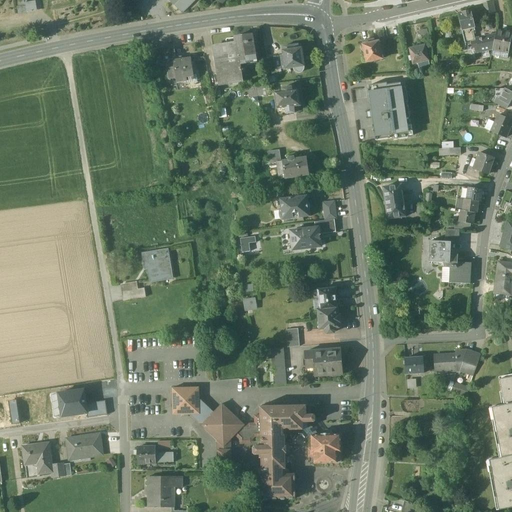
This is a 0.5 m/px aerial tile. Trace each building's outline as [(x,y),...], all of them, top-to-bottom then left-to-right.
[(16,0),(19,14),(38,12),(37,0),(28,1),(28,0),(16,0)] [(168,0),(181,13),(195,0),(168,0)] [(485,13),(496,11),(494,1),(482,3),(485,13)] [(471,11),(458,14),(462,30),(471,28),(475,28),(471,11)] [(491,37),(475,40),(471,28),(462,30),(466,46),(465,51),(465,52),(476,50),(477,53),(491,50),(492,43),(491,37)] [(511,36),(511,34),(497,32),(496,36),(493,50),(509,53),(511,36)] [(234,38),(227,39),(226,40),(227,45),(213,47),(216,66),(230,64),(233,83),(244,81),(241,63),(257,61),(253,34),(234,37),(234,38)] [(382,41),(375,43),(374,39),(363,42),(367,63),(383,59),(380,45),(383,44),(382,41)] [(298,45),(283,47),(284,56),(281,56),(283,69),(294,68),(304,66),(302,49),(299,49),(298,45)] [(425,45),(410,49),(412,57),(409,58),(410,61),(413,60),(413,64),(418,63),(429,61),(425,45)] [(191,59),(176,61),(174,47),(161,49),(161,50),(164,66),(167,65),(169,80),(177,79),(177,83),(186,81),(187,81),(186,77),(194,76),(193,75),(191,59)] [(161,50),(154,51),(157,67),(164,66),(161,50)] [(429,61),(418,63),(420,69),(430,67),(429,61)] [(230,64),(216,66),(219,85),(233,83),(230,64)] [(194,76),(186,77),(187,81),(186,81),(187,84),(198,83),(196,75),(193,75),(194,76)] [(394,140),(412,137),(405,83),(387,85),(387,83),(366,86),(374,141),(394,138),(394,140)] [(269,85),(256,87),(258,97),(270,95),(269,85)] [(506,89),(497,89),(497,97),(501,99),(506,89)] [(511,92),(506,89),(501,99),(501,100),(509,104),(511,106),(511,92)] [(283,92),(275,93),(277,109),(294,106),(300,105),(298,90),(293,91),(283,92)] [(501,99),(497,97),(494,103),(506,110),(509,104),(501,100),(501,99)] [(294,106),(285,108),(286,115),(295,113),(294,106)] [(495,124),(491,132),(506,138),(511,124),(511,120),(499,115),(495,124)] [(489,122),(485,129),(491,132),(495,124),(489,122)] [(280,150),(269,152),(271,164),(277,163),(277,162),(281,162),(280,150)] [(494,159),(479,153),(473,169),(481,172),(488,175),(490,170),(493,162),(494,159)] [(294,157),(289,158),(289,160),(281,162),(277,162),(277,163),(280,179),(314,174),(313,163),(308,164),(307,158),(295,160),(294,157)] [(473,169),(470,168),(467,176),(478,180),(481,172),(473,169)] [(402,185),(384,188),(388,220),(407,217),(402,185)] [(469,188),(459,187),(457,198),(467,199),(469,188)] [(483,190),(469,188),(467,199),(467,200),(479,202),(481,202),(483,190)] [(308,199),(294,201),(293,197),(280,199),(283,220),(311,217),(310,210),(310,208),(310,206),(310,204),(309,202),(308,199)] [(467,200),(465,199),(463,210),(475,213),(477,213),(479,202),(467,200)] [(335,201),(323,203),(325,221),(335,219),(337,219),(335,201)] [(463,210),(461,210),(459,222),(473,224),(475,213),(463,210)] [(325,221),(315,222),(316,228),(319,228),(320,234),(336,232),(335,219),(325,221)] [(187,221),(179,223),(182,235),(189,234),(187,221)] [(511,222),(508,221),(503,239),(500,247),(511,250),(511,222)] [(316,228),(291,231),(292,237),(291,237),(292,244),(293,244),(293,250),(321,246),(320,240),(321,240),(320,234),(319,228),(316,228)] [(460,230),(446,230),(446,242),(452,242),(452,243),(459,243),(460,230)] [(241,240),(243,253),(251,252),(250,245),(257,244),(256,238),(241,240)] [(458,255),(451,255),(452,243),(452,242),(446,242),(431,241),(430,262),(444,263),(445,268),(450,268),(449,283),(471,284),(472,263),(459,262),(458,262),(458,255)] [(165,251),(144,254),(146,266),(149,266),(151,281),(170,278),(165,251)] [(511,264),(499,263),(494,294),(511,296),(511,293),(511,264)] [(137,283),(122,285),(123,292),(138,290),(137,283)] [(246,293),(254,291),(253,284),(244,285),(246,293)] [(138,290),(123,292),(125,301),(146,298),(144,288),(138,290)] [(335,288),(314,291),(315,301),(320,300),(321,310),(338,308),(337,306),(340,306),(339,299),(337,300),(335,288)] [(256,298),(244,301),(246,310),(258,307),(256,298)] [(321,310),(318,310),(320,329),(326,328),(326,332),(328,333),(334,333),(335,331),(335,328),(339,327),(338,308),(321,310)] [(284,348),(271,349),(275,386),(288,385),(284,348)] [(341,349),(305,352),(306,368),(315,367),(316,376),(344,374),(341,349)] [(467,350),(456,351),(456,354),(457,354),(457,363),(463,363),(467,351),(467,350)] [(481,355),(467,351),(463,363),(462,367),(475,371),(481,355)] [(456,354),(434,356),(435,372),(457,371),(457,363),(457,354),(456,354)] [(423,357),(405,358),(406,375),(424,373),(423,357)] [(511,377),(500,379),(505,405),(511,403),(511,377)] [(466,396),(469,386),(454,382),(452,392),(466,396)] [(199,388),(173,389),(173,415),(190,414),(199,423),(205,422),(205,428),(218,440),(218,444),(231,444),(231,440),(235,435),(240,439),(254,439),(255,437),(262,436),(261,425),(258,425),(257,423),(250,423),(249,425),(245,425),(223,404),(214,413),(199,399),(199,388)] [(59,394),(63,417),(87,413),(86,404),(84,390),(59,394)] [(9,402),(12,425),(20,424),(17,401),(9,402)] [(87,413),(88,418),(107,415),(105,401),(86,404),(87,413)] [(511,403),(505,405),(493,407),(502,457),(511,455),(511,403)] [(307,405),(261,406),(261,425),(262,436),(262,442),(260,442),(260,446),(255,446),(254,447),(254,453),(255,454),(260,454),(261,458),(262,458),(262,469),(261,469),(259,470),(259,475),(261,476),(262,476),(263,499),(296,498),(295,474),(287,474),(286,430),(304,430),(304,422),(315,422),(316,420),(316,416),(315,414),(307,415),(307,405)] [(331,434),(321,434),(321,435),(312,435),(312,448),(309,448),(309,457),(315,457),(315,463),(342,462),(341,434),(331,435),(331,434)] [(80,438),(67,439),(70,457),(90,454),(90,457),(103,455),(101,437),(81,440),(80,438)] [(171,441),(159,441),(159,449),(171,449),(171,441)] [(50,443),(23,447),(26,466),(38,464),(39,475),(53,473),(54,473),(53,466),(50,443)] [(156,447),(138,448),(138,464),(156,463),(156,453),(156,447)] [(174,453),(156,453),(156,463),(174,462),(174,453)] [(511,455),(502,457),(490,460),(499,510),(511,507),(511,455)] [(231,458),(218,458),(218,471),(232,471),(231,458)] [(38,464),(26,466),(28,479),(40,477),(39,475),(38,464)] [(183,477),(149,477),(149,507),(175,507),(175,487),(183,487),(183,477)] [(413,511),(416,504),(405,501),(402,511),(413,511)]
